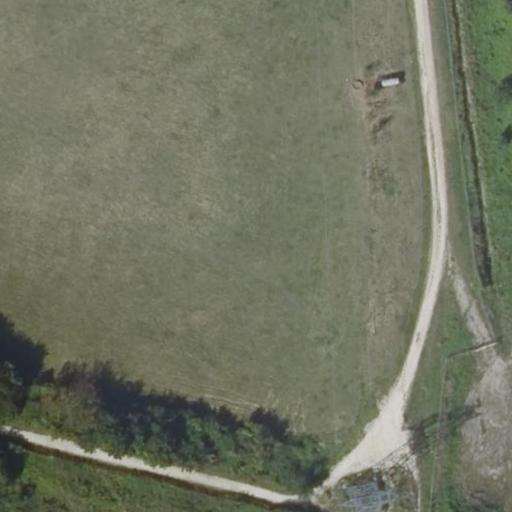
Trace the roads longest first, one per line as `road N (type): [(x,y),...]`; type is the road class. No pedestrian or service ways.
road 1 (track): [(422,0),(448,251),(410,384),(368,457),(300,506)]
road 2 (track): [(448,251),(511,396)]
